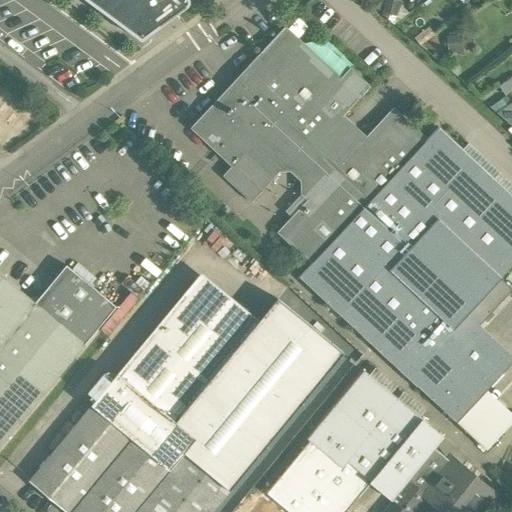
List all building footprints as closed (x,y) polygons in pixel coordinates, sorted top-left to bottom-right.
[(86,0),(143,41),(185,10),(189,6),(190,1),(189,0),(86,0)] [(393,108),(360,143),(337,122),(370,87),(350,68),(340,79),(284,27),(191,128),(232,166),(234,167),(244,156),(269,180),(271,181),(280,171),(290,170),(302,181),(302,194),(308,199),(278,232),(311,263),(299,276),(409,378),(409,377),(457,422),(487,391),(511,363),(511,355),(468,315),(511,266),(511,196),(438,127),(426,140),(393,108)] [(504,96),(511,90),(511,78),(498,88),(504,96)] [(511,105),(499,114),(511,125),(511,105)] [(269,180),(244,156),(234,167),(232,166),(223,176),(252,202),(269,184),(267,182),(269,180)] [(35,302),(35,303),(85,344),(116,307),(66,265),(35,302)] [(0,345),(35,303),(35,302),(0,273),(0,345)] [(184,295),(92,406),(170,471),(197,439),(177,422),(243,343),(184,295)] [(200,434),(246,472),(343,355),(278,301),(243,343),(177,422),(197,439),(200,434)] [(35,303),(0,345),(0,447),(85,344),(35,303)] [(444,437),(364,371),(308,439),(310,441),(305,448),(304,448),(360,495),(361,496),(371,483),(391,500),(434,449),(444,437)] [(103,375),(88,393),(96,400),(111,382),(103,375)] [(511,414),(487,391),(457,422),(487,450),(511,423),(511,414)] [(92,406),(29,481),(66,511),(136,511),(170,471),(92,406)] [(170,471),(136,511),(212,511),(246,472),(200,434),(170,471)] [(347,511),(360,495),(304,448),(265,493),(289,511),(347,511)] [(434,449),(391,500),(406,511),(412,511),(425,497),(418,490),(428,477),(432,480),(448,460),(434,449)] [(462,472),(448,460),(432,480),(428,477),(418,490),(425,497),(437,506),(440,506),(445,510),(450,509),(453,511),(476,511),(478,511),(476,510),(482,503),(477,500),(488,487),(464,469),(462,472)] [(289,511),(265,493),(249,511),(289,511)]
